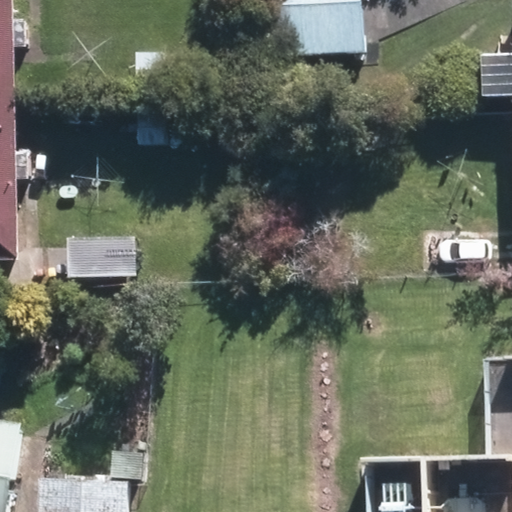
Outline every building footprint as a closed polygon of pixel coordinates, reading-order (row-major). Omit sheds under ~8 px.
[(0,0),(0,255),(39,254),(37,171),(49,171),(48,144),(36,145),(32,40),(47,39),(46,10),(32,11),(31,0),(0,0)] [(379,0),(274,0),(278,56),(383,50),(379,0)] [(180,49),(145,48),(143,141),(179,142),(180,49)] [(511,229),(431,226),(430,267),(511,270),(511,229)] [(146,233),(81,233),(80,277),(146,278),(146,233)] [(120,382),(68,383),(69,436),(121,435),(120,382)] [(0,511),(31,511),(46,412),(0,405),(0,511)] [(64,469),(51,474),(49,511),(143,511),(145,472),(64,469)]
